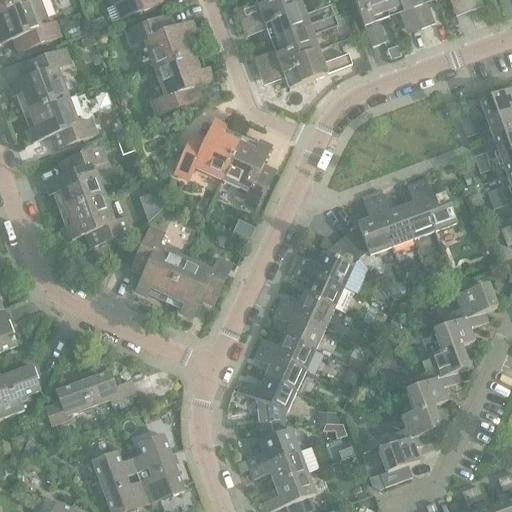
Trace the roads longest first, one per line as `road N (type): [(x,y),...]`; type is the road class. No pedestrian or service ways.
road 1 (residential): [(214,371),(79,310),(38,272),(0,169)]
road 2 (residential): [(319,144),(214,371)]
road 3 (residential): [(394,511),(392,506),(440,488),(511,323)]
road 4 (residential): [(511,38),(351,101),(319,144)]
road 5 (residential): [(319,144),(251,113),(209,0)]
road 6 (residential): [(214,371),(203,404),(204,449),(226,511)]
